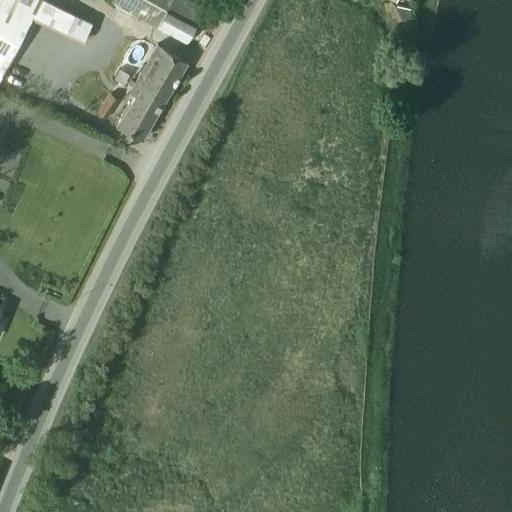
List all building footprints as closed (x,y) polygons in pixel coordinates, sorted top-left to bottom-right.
[(0,0),(0,69),(4,72),(38,0),(0,0)] [(205,8),(191,0),(111,0),(112,0),(185,43),(205,8)] [(409,6),(395,4),(395,8),(404,22),(407,22),(409,6)] [(187,62),(156,44),(130,91),(136,95),(119,125),(143,139),(187,62)] [(109,93),(97,111),(107,118),(119,99),(109,93)]
